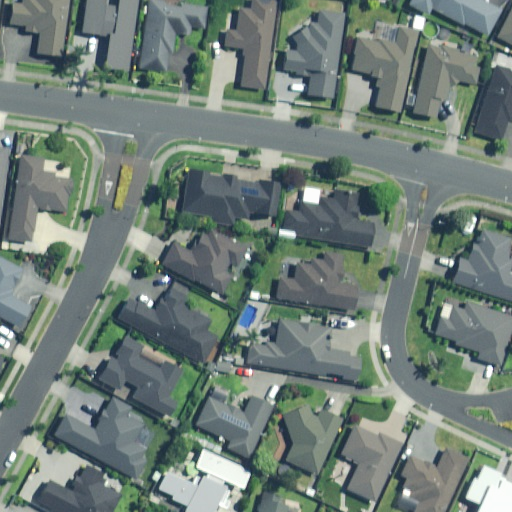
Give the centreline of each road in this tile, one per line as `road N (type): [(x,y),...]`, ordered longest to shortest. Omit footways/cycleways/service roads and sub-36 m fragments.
road 1 (residential): [(0,451),(108,239),(135,117)]
road 2 (tertiary): [(435,167),(135,117)]
road 3 (residential): [(431,401),(398,360),(393,330),(435,167)]
road 4 (tertiary): [(135,117),(0,96)]
